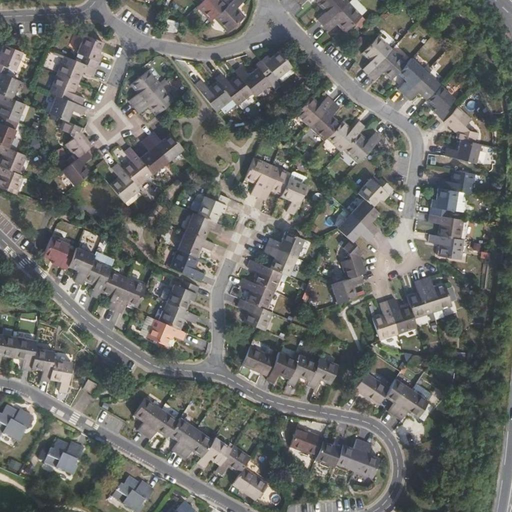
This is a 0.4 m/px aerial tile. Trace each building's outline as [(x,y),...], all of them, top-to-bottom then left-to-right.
[(210,22),(214,18),(227,5),(222,0),(204,0),(196,7),(210,22)] [(237,8),(245,0),(244,0),(232,0),(227,5),(214,18),(227,33),(245,17),(237,8)] [(323,26),(348,2),(346,0),(321,0),(317,3),(325,12),(317,20),(323,26)] [(362,16),(348,2),(323,26),(328,32),(337,24),(345,32),(362,16)] [(163,32),(176,35),(179,22),(166,19),(163,32)] [(98,54),(103,42),(84,35),(76,53),(83,56),(80,63),(86,65),(96,69),(102,55),(98,54)] [(368,75),(392,49),(378,35),(361,53),(370,61),(362,69),(368,75)] [(22,52),(3,44),(0,52),(0,72),(5,75),(8,68),(14,71),(22,52)] [(390,80),(397,73),(406,63),(392,49),(368,75),(374,80),(382,72),(390,80)] [(267,55),(255,65),(257,68),(265,78),(271,74),(275,79),(291,67),(278,51),(269,58),(267,55)] [(93,77),(96,69),(86,65),(80,63),(64,56),(56,74),(78,83),(82,72),(93,77)] [(404,95),(425,72),(411,58),(406,63),(397,73),(406,81),(398,89),(404,95)] [(254,96),(270,84),(265,78),(257,68),(248,75),(247,75),(240,67),(234,71),(237,75),(252,93),(254,96)] [(128,101),(132,105),(133,107),(161,85),(148,70),(130,84),(137,93),(128,101)] [(5,75),(0,72),(0,94),(11,99),(19,80),(5,75)] [(426,100),(440,85),(425,72),(404,95),(409,101),(417,92),(426,100)] [(81,106),(84,98),(73,94),(78,83),(56,74),(49,92),(56,96),(81,106)] [(215,79),(217,81),(232,100),(236,106),(252,93),(237,75),(228,83),(221,74),(215,79)] [(200,80),(194,85),(216,112),(232,100),(217,81),(208,88),(200,80)] [(161,85),(133,107),(136,111),(139,113),(148,106),(155,115),(173,101),(161,85)] [(455,99),(440,85),(426,100),(435,109),(432,111),(438,117),(443,122),(455,109),(450,104),(455,99)] [(11,99),(0,94),(0,102),(0,103),(0,104),(0,115),(8,119),(17,123),(25,104),(11,99)] [(85,108),(81,106),(56,96),(48,114),(63,120),(67,122),(72,111),(82,115),(85,108)] [(325,110),(333,102),(327,96),(320,104),(311,96),(295,114),(309,127),(325,110)] [(324,141),(326,139),(340,124),(331,116),(339,107),(333,102),(325,110),(309,127),(324,141)] [(457,107),(455,109),(443,122),(449,127),(452,129),(458,134),(457,138),(460,139),(475,143),(478,133),(468,130),(463,127),(470,119),(457,107)] [(0,115),(0,145),(7,148),(14,129),(6,126),(8,119),(0,115)] [(81,127),(67,122),(63,120),(59,129),(69,133),(72,138),(65,144),(76,159),(86,150),(92,146),(88,140),(85,137),(84,137),(79,131),(81,127)] [(340,152),(342,150),(359,133),(364,127),(358,121),(351,129),(342,121),(340,124),(326,139),(340,152)] [(160,141),(153,132),(150,134),(147,137),(167,162),(182,149),(170,133),(160,141)] [(357,164),(373,146),(381,138),(375,133),(367,141),(359,133),(342,150),(357,164)] [(167,162),(147,137),(144,139),(141,142),(140,142),(148,151),(139,158),(151,174),(167,162)] [(480,144),(475,143),(460,139),(457,151),(448,148),(446,148),(444,156),(475,163),(480,144)] [(7,148),(0,145),(0,153),(1,155),(0,157),(0,166),(19,174),(26,156),(7,148)] [(130,161),(123,152),(118,145),(113,149),(113,157),(117,163),(121,168),(130,161)] [(151,174),(139,158),(130,147),(127,149),(123,152),(130,161),(121,168),(121,169),(128,176),(136,187),(151,174)] [(91,157),(86,150),(76,159),(61,170),(74,186),(89,174),(82,164),(91,157)] [(250,194),(258,198),(262,187),(271,165),(253,158),(244,179),(255,184),(250,194)] [(139,191),(136,187),(128,176),(121,169),(121,168),(117,163),(115,165),(111,168),(118,177),(109,185),(123,203),(139,191)] [(258,198),(265,201),(269,190),(280,195),(288,178),(290,173),(271,165),(262,187),(258,198)] [(0,166),(0,187),(16,194),(24,176),(19,174),(0,166)] [(471,194),(475,174),(452,170),(450,182),(439,180),(437,188),(457,191),(471,194)] [(280,195),(274,210),(281,213),(286,203),(297,207),(306,185),(288,178),(280,195)] [(386,196),(393,190),(381,178),(376,183),(370,179),(357,193),(361,197),(371,206),(379,198),(382,201),(386,196)] [(429,214),(446,217),(447,209),(454,211),(457,191),(437,188),(435,200),(432,199),(429,214)] [(223,213),(229,199),(213,192),(210,199),(204,196),(196,214),(215,222),(219,212),(219,211),(223,213)] [(373,236),(379,230),(371,222),(379,213),(371,206),(364,199),(350,214),(373,236)] [(208,228),(219,233),(222,225),(215,222),(196,214),(192,213),(185,231),(203,239),(208,228)] [(368,242),(373,236),(350,214),(336,228),(348,239),(351,242),(359,234),(368,242)] [(460,240),(463,220),(446,217),(429,214),(428,222),(439,224),(437,236),(460,240)] [(200,246),(211,251),(214,244),(203,239),(185,231),(177,249),(195,257),(200,246)] [(266,245),(296,258),(303,240),(292,234),(285,232),(280,242),(269,238),(266,245)] [(460,260),(464,240),(460,240),(437,236),(429,234),(428,242),(439,244),(437,256),(460,260)] [(66,270),(68,266),(73,254),(67,251),(69,245),(51,237),(42,255),(54,260),(52,264),(66,270)] [(346,279),(360,275),(361,275),(365,273),(363,266),(363,265),(362,262),(361,262),(358,255),(362,252),(351,242),(348,239),(340,246),(348,253),(350,259),(341,262),(346,279)] [(288,276),(296,258),(266,245),(263,252),(274,257),(269,268),(282,274),(288,276)] [(83,280),(93,258),(94,256),(94,255),(76,248),(73,254),(68,266),(79,271),(74,282),(81,285),(83,280)] [(169,268),(201,281),(204,274),(193,269),(198,258),(195,257),(177,249),(169,268)] [(100,292),(109,271),(111,266),(93,258),(83,280),(94,285),(90,295),(97,298),(100,292)] [(242,278),(274,292),(282,274),(269,268),(260,264),(256,275),(245,271),(242,278)] [(114,310),(128,278),(109,271),(100,292),(111,296),(106,307),(114,310)] [(353,286),(363,282),(360,275),(346,279),(330,284),(336,303),(356,297),(353,286)] [(429,277),(421,279),(432,312),(451,306),(444,284),(433,287),(429,277)] [(126,303),(136,308),(143,293),(146,286),(128,278),(114,310),(121,313),(126,303)] [(266,310),(274,292),(242,278),(239,286),(249,290),(245,301),(266,310)] [(413,319),(432,312),(421,279),(414,282),(417,293),(406,296),(409,306),(413,319)] [(192,301),(199,287),(183,280),(180,287),(174,284),(166,303),(185,311),(190,300),(192,301)] [(416,328),(413,319),(409,306),(398,309),(394,298),(387,301),(397,334),(416,328)] [(264,331),(272,313),(266,310),(245,301),(240,299),(237,306),(247,311),(243,322),(257,328),(264,331)] [(379,340),(397,334),(387,301),(379,304),(382,314),(371,318),(379,340)] [(194,323),(197,316),(185,311),(166,303),(158,321),(179,330),(184,319),(194,323)] [(182,340),(185,333),(179,330),(158,321),(153,319),(146,337),(167,347),(172,336),(182,340)] [(16,337),(0,334),(0,358),(1,355),(12,357),(16,337)] [(34,348),(35,341),(16,337),(12,357),(24,359),(22,369),(30,371),(30,368),(34,348)] [(242,365),(268,376),(276,358),(249,347),(242,365)] [(52,359),(53,351),(34,348),(30,368),(42,370),(40,380),(48,382),(49,379),(52,359)] [(288,378),(293,368),(296,360),(278,352),(276,358),(268,376),(266,380),(274,383),(278,374),(288,378)] [(298,377),(309,381),(317,362),(299,355),(296,360),(293,368),(288,378),(287,383),(294,386),(298,377)] [(319,379),(329,384),(337,365),(319,357),(309,381),(307,385),(314,389),(319,379)] [(72,363),(52,359),(49,379),(60,381),(58,391),(67,393),(72,363)] [(382,398),(389,388),(365,373),(354,389),(377,405),(382,398)] [(394,416),(411,390),(395,379),(389,388),(384,396),(393,403),(387,411),(394,416)] [(88,380),(83,389),(91,393),(96,384),(88,380)] [(428,401),(411,390),(394,416),(401,420),(407,412),(417,418),(428,401)] [(144,435),(161,409),(145,398),(133,415),(143,422),(137,430),(144,435)] [(0,414),(0,429),(3,431),(2,433),(16,440),(23,428),(25,429),(32,416),(23,411),(21,416),(17,414),(18,412),(6,405),(1,414),(0,414)] [(177,421),(161,409),(144,435),(150,439),(156,431),(166,437),(168,435),(177,421)] [(179,418),(177,421),(168,435),(177,441),(171,449),(178,454),(196,429),(179,418)] [(323,438),(296,427),(289,446),(316,456),(322,441),(323,438)] [(212,440),(196,429),(178,454),(185,459),(191,451),(200,457),(212,440)] [(322,441),(316,456),(314,460),(333,467),(334,463),(342,444),(344,438),(336,435),(332,445),(322,441)] [(214,437),(212,440),(200,457),(197,463),(203,467),(209,459),(219,465),(231,448),(214,437)] [(352,448),(342,444),(334,463),(353,471),(364,442),(356,439),(352,448)] [(43,447),(37,458),(44,461),(45,460),(56,465),(55,467),(70,474),(75,460),(78,461),(83,448),(74,444),(72,448),(68,447),(69,445),(56,440),(52,449),(50,448),(49,450),(43,447)] [(371,444),(364,442),(353,471),(371,478),(379,458),(367,454),(371,444)] [(233,445),(231,448),(219,465),(215,471),(222,475),(228,467),(239,474),(243,468),(250,457),(233,445)] [(267,484),(243,468),(239,474),(232,484),(255,500),(267,484)] [(120,484),(113,495),(123,501),(122,503),(135,511),(143,500),(145,501),(153,489),(145,484),(142,488),(139,486),(140,484),(128,476),(122,485),(120,484)] [(196,511),(193,509),(192,511),(182,502),(173,511),(196,511)]
